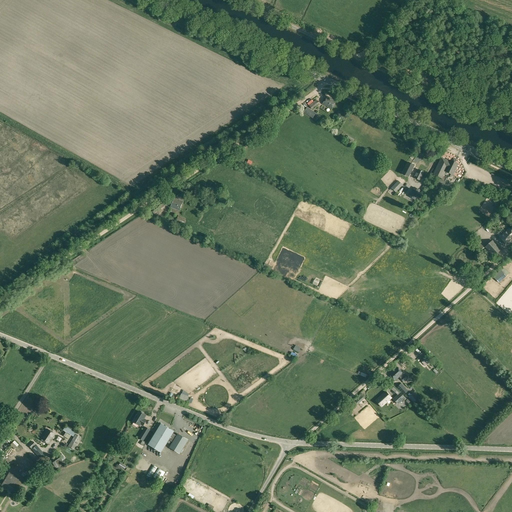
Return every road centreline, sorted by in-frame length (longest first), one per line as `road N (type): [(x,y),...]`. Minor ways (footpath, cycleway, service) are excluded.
road 1 (secondary): [(511,169),(154,0)]
road 2 (track): [(0,301),(324,79)]
road 3 (unclassified): [(511,131),(236,0)]
road 4 (track): [(300,442),(511,249)]
road 5 (unclassified): [(289,443),(226,427),(48,354)]
road 6 (unclassified): [(511,450),(289,443)]
